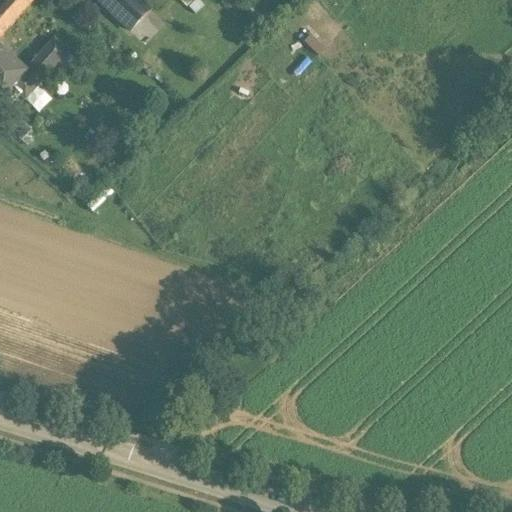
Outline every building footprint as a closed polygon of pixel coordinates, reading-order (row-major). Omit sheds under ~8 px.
[(24,73),(0,51),(0,38),(3,35),(34,1),(33,0),(10,0),(0,11),(0,103),(12,92),(27,76),(24,73)] [(149,13),(135,0),(102,0),(98,5),(129,34),(149,13)] [(195,0),(176,0),(186,9),(195,0)] [(53,41),(24,73),(27,76),(12,92),(23,102),(67,53),(53,41)] [(30,134),(12,115),(1,125),(20,144),(30,134)]
